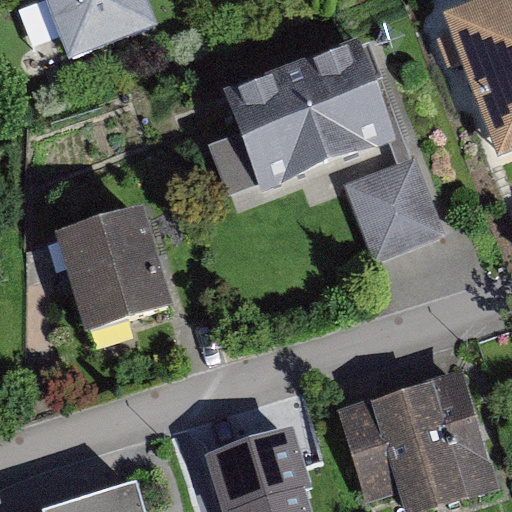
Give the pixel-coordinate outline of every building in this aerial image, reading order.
[(110,0),(36,0),(14,8),(47,100),(135,69),(110,0)] [(511,0),(501,0),(446,22),(502,161),(511,157),(511,0)] [(229,199),(391,137),(357,47),(228,96),(244,139),(211,152),(229,199)] [(446,239),(418,165),(351,191),(379,264),(412,251),(446,239)] [(142,216),(57,243),(87,337),(172,310),(159,269),(142,216)] [(486,511),(451,405),(325,446),(347,511),(486,511)] [(202,511),(296,511),(275,456),(193,487),(202,511)] [(142,511),(136,491),(69,511),(142,511)]
